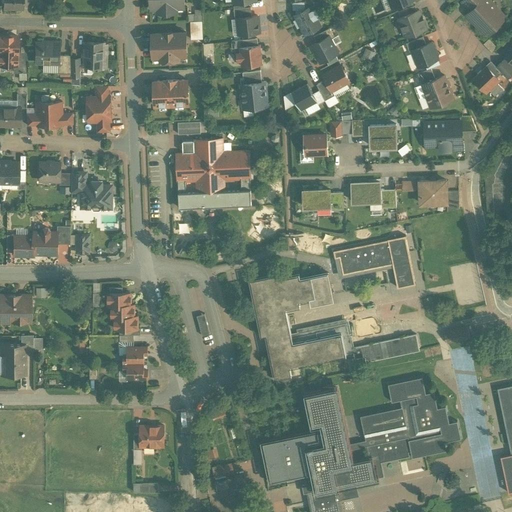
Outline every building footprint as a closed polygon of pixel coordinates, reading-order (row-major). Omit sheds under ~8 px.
[(23,0),(3,0),(3,8),(23,8),(23,0)] [(184,0),(150,0),(151,9),(157,8),(157,12),(177,12),(177,8),(185,7),(184,0)] [(312,0),(308,0),(304,1),(305,9),(311,6),(315,4),(312,0)] [(496,4),(487,4),(487,0),(462,0),(461,1),(470,10),(468,12),(468,14),(471,17),(472,18),(472,20),(474,22),(473,22),(475,24),(477,24),(484,31),(490,26),(490,24),(497,24),(505,17),(499,11),(496,11),(496,4)] [(304,1),(292,2),(293,9),(296,9),(296,13),(305,9),(304,1)] [(415,4),(398,11),(400,16),(417,10),(415,4)] [(251,6),(234,8),(235,18),(237,18),(237,17),(252,16),(251,6)] [(296,13),(295,14),(297,19),(295,20),(298,26),(300,25),(305,34),(321,25),(316,16),(318,15),(315,9),(313,10),(311,6),(305,9),(296,13)] [(400,16),(399,17),(398,19),(402,27),(403,28),(406,36),(412,33),(426,28),(419,9),(417,10),(400,16)] [(252,16),(237,17),(237,18),(239,34),(259,32),(257,15),(252,16)] [(329,27),(313,36),(317,42),(329,35),(331,39),(334,37),(329,27)] [(172,31),(166,31),(164,33),(152,33),(152,42),(152,48),(153,56),(159,56),(160,58),(161,60),(162,60),(162,59),(178,58),(178,59),(179,59),(179,57),(180,55),(187,55),(186,46),(186,40),(186,32),(173,32),(172,31)] [(17,36),(0,35),(0,63),(16,64),(16,53),(17,53),(17,36)] [(317,42),(311,45),(320,62),(338,52),(338,49),(336,46),(334,45),(331,39),(329,35),(317,42)] [(423,35),(406,42),(409,50),(412,49),(426,43),(423,35)] [(257,38),(239,40),(239,47),(258,45),(257,38)] [(50,41),(50,43),(36,42),(35,62),(59,63),(60,63),(60,55),(60,41),(50,41)] [(426,43),(412,49),(418,65),(438,57),(431,41),(426,43)] [(511,41),(503,51),(507,56),(511,60),(511,41)] [(104,42),(85,42),(84,65),(93,65),(93,67),(103,67),(104,61),(107,61),(107,44),(104,44),(104,42)] [(258,45),(239,47),(240,52),(236,52),(237,61),(241,61),(242,66),(261,64),(263,63),(262,56),(261,56),(260,52),(261,52),(260,44),(258,45)] [(71,55),(60,55),(60,63),(59,63),(59,73),(71,73),(71,59),(71,55)] [(511,60),(507,56),(496,66),(497,67),(502,72),(507,78),(511,73),(511,60)] [(80,58),(72,58),(72,59),(71,59),(71,73),(72,76),(81,76),(80,58)] [(496,66),(491,60),(486,65),(487,66),(493,72),(497,67),(496,66)] [(341,65),(323,74),(326,79),(332,90),(349,80),(341,65)] [(493,72),(487,66),(482,70),(481,68),(477,72),(479,73),(474,78),(486,90),(499,78),(497,76),(493,72)] [(431,67),(418,72),(422,83),(435,77),(431,67)] [(497,67),(493,72),(497,76),(502,72),(497,67)] [(260,70),(242,72),(243,78),(240,78),(241,84),(262,81),(260,70)] [(435,77),(422,83),(426,94),(449,85),(444,74),(435,77)] [(188,79),(154,81),(155,105),(189,103),(188,79)] [(332,90),(326,79),(316,84),(319,89),(325,100),(335,94),(332,90)] [(262,81),(241,84),(242,94),(239,94),(240,100),(239,100),(239,106),(243,105),(243,108),(267,105),(265,81),(262,81)] [(307,82),(291,91),(301,110),(317,101),(318,101),(313,93),(307,82)] [(108,85),(96,85),(96,96),(108,95),(108,85)] [(449,85),(426,94),(431,105),(453,97),(449,85)] [(319,89),(313,93),(318,101),(317,101),(318,104),(325,100),(319,89)] [(26,92),(16,92),(16,107),(20,107),(20,108),(27,108),(26,92)] [(96,96),(87,96),(88,109),(111,108),(111,107),(110,95),(108,95),(96,96)] [(62,101),(49,102),(50,125),(51,125),(63,124),(62,112),(62,101)] [(49,102),(37,102),(37,113),(38,125),(50,125),(49,102)] [(16,107),(0,107),(0,125),(20,125),(20,108),(20,107),(16,107)] [(111,108),(88,109),(88,121),(97,121),(109,120),(111,120),(111,108)] [(73,112),(62,112),(63,124),(74,124),(73,112)] [(37,113),(27,113),(27,125),(38,125),(37,113)] [(471,114),(460,114),(460,120),(461,120),(461,130),(477,130),(471,114)] [(109,120),(97,121),(98,131),(110,130),(109,120)] [(200,120),(178,122),(178,134),(201,133),(200,120)] [(340,120),(331,120),(332,134),(341,133),(340,120)] [(363,120),(353,120),(353,132),(364,132),(363,120)] [(445,121),(445,149),(451,148),(451,143),(462,143),(461,130),(461,120),(460,120),(445,121)] [(445,149),(445,121),(425,122),(426,145),(440,144),(440,149),(445,149)] [(396,123),(370,124),(370,145),(371,145),(380,144),(380,146),(388,145),(388,144),(396,144),(397,144),(396,123)] [(326,134),(305,134),(306,149),(306,153),(313,153),(327,152),(326,134)] [(249,150),(223,151),(222,138),(195,139),(182,140),(183,142),(180,143),(181,148),(183,148),(183,153),(177,153),(178,180),(186,180),(197,179),(197,191),(224,189),(224,178),(241,178),(250,177),(249,150)] [(485,173),(486,208),(494,207),(492,183),(494,182),(495,175),(494,173),(507,149),(501,145),(485,173)] [(511,153),(511,152),(507,149),(494,173),(495,175),(494,182),(492,183),(494,207),(503,205),(505,176),(511,153)] [(18,162),(6,162),(6,161),(2,161),(1,182),(17,182),(18,182),(18,170),(18,162)] [(61,162),(39,162),(38,180),(60,180),(61,172),(61,162)] [(72,172),(61,172),(60,180),(60,184),(72,184),(72,172)] [(86,172),(72,172),(72,184),(72,190),(82,190),(82,184),(85,184),(86,172)] [(186,180),(178,180),(179,207),(252,204),(250,177),(241,178),(241,189),(224,189),(197,191),(186,191),(186,180)] [(416,179),(402,180),(402,189),(417,188),(416,179)] [(446,179),(420,180),(421,202),(429,202),(429,204),(438,203),(438,201),(447,201),(447,191),(446,179)] [(380,181),(351,182),(352,200),(380,199),(381,198),(380,188),(380,181)] [(100,182),(94,182),(92,184),(85,184),(82,184),(82,190),(82,204),(91,205),(91,207),(94,209),(99,209),(101,207),(111,207),(112,185),(102,185),(100,182)] [(323,184),(318,184),(319,188),(303,189),(304,197),(304,204),(311,204),(331,203),(330,191),(330,188),(323,188),(323,184)] [(396,188),(383,188),(380,188),(381,198),(380,199),(381,206),(396,206),(396,188)] [(343,190),(330,191),(331,203),(331,209),(344,208),(343,190)] [(459,190),(447,191),(447,201),(447,210),(459,208),(459,190)] [(71,226),(57,225),(57,232),(58,232),(58,243),(70,243),(71,234),(71,226)] [(48,228),(44,228),(42,230),(42,232),(34,232),(34,253),(57,254),(58,243),(58,232),(57,232),(51,232),(51,230),(48,228)] [(14,235),(6,234),(6,248),(13,248),(14,235)] [(89,235),(77,234),(77,244),(76,252),(89,253),(89,235)] [(14,235),(13,248),(13,255),(34,255),(34,253),(34,236),(14,235)] [(387,239),(333,250),(335,257),(339,256),(343,274),(393,264),(397,287),(415,283),(409,251),(405,235),(387,239)] [(290,333),(289,329),(284,308),(299,305),(298,300),(309,298),(311,305),(334,301),(333,294),(328,272),(299,279),(298,274),(284,277),(283,273),(250,279),(256,306),(255,308),(256,310),(257,312),(257,313),(257,315),(257,318),(259,319),(259,320),(258,322),(259,325),(260,326),(260,328),(260,329),(260,332),(261,333),(262,334),(270,333),(271,336),(272,338),(270,339),(268,341),(275,376),(290,373),(288,366),(353,352),(347,322),(298,332),(297,331),(290,333)] [(109,293),(108,293),(108,305),(134,305),(134,304),(130,304),(130,293),(122,293),(109,293)] [(0,321),(15,322),(15,297),(16,294),(15,295),(13,295),(13,294),(12,294),(12,295),(10,295),(10,294),(9,294),(9,297),(7,297),(6,296),(5,295),(4,295),(0,294),(0,321)] [(15,297),(15,322),(23,322),(23,317),(30,317),(30,295),(20,295),(19,295),(18,296),(18,297),(15,297)] [(134,305),(108,305),(112,305),(112,316),(137,316),(134,316),(134,305)] [(210,332),(205,312),(197,314),(202,334),(210,332)] [(137,316),(112,316),(112,317),(115,317),(115,328),(121,328),(125,328),(137,328),(137,316)] [(457,329),(444,332),(446,342),(459,339),(457,329)] [(218,359),(214,333),(204,334),(207,360),(218,359)] [(415,334),(389,339),(393,355),(419,350),(415,334)] [(33,335),(20,335),(21,344),(26,344),(26,351),(33,351),(33,335)] [(389,339),(362,345),(365,361),(393,355),(389,339)] [(123,354),(127,354),(127,346),(134,346),(134,341),(120,341),(119,341),(119,354),(123,354)] [(21,344),(0,343),(0,354),(5,354),(5,374),(26,374),(26,366),(24,366),(24,351),(26,351),(26,344),(21,344)] [(134,346),(127,346),(127,354),(123,354),(123,362),(144,362),(144,354),(148,354),(148,346),(134,346)] [(144,362),(123,362),(123,370),(127,370),(127,378),(148,378),(148,370),(144,370),(144,362)] [(307,393),(311,412),(313,422),(322,420),(324,429),(263,442),(265,450),(266,455),(271,480),(286,477),(304,473),(311,505),(312,511),(342,511),(339,495),(357,491),(356,482),(374,478),(370,459),(408,451),(405,436),(375,442),(374,439),(407,432),(411,451),(419,449),(420,455),(424,454),(425,454),(445,449),(444,441),(460,438),(457,421),(448,422),(445,406),(437,408),(433,391),(425,393),(421,377),(388,384),(392,401),(400,399),(401,407),(360,415),(366,440),(348,444),(336,387),(307,393)] [(511,384),(497,388),(509,442),(511,453),(500,456),(508,492),(511,491),(511,384)] [(226,415),(223,406),(211,410),(213,419),(226,415)] [(164,425),(140,425),(140,433),(140,446),(141,446),(164,445),(164,425)] [(216,447),(207,449),(209,457),(218,455),(216,447)] [(216,476),(217,479),(236,475),(235,470),(233,464),(215,468),(216,476)] [(158,482),(140,482),(140,492),(158,492),(158,482)]
